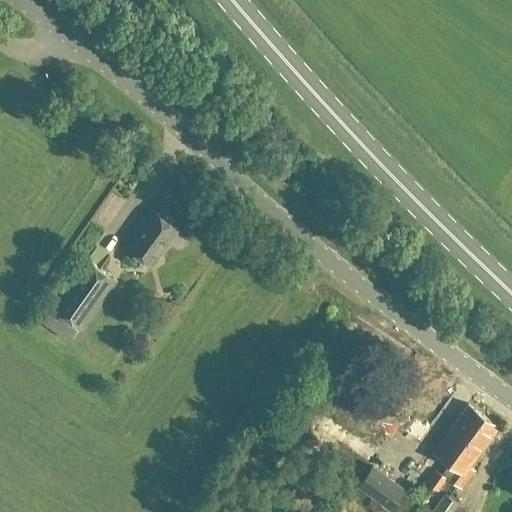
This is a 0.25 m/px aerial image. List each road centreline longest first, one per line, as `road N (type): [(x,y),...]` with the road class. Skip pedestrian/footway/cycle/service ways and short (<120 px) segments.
road 1 (unclassified): [(511,399),(317,258),(173,118),(63,37)]
road 2 (primary): [(511,297),(346,131),(236,0)]
